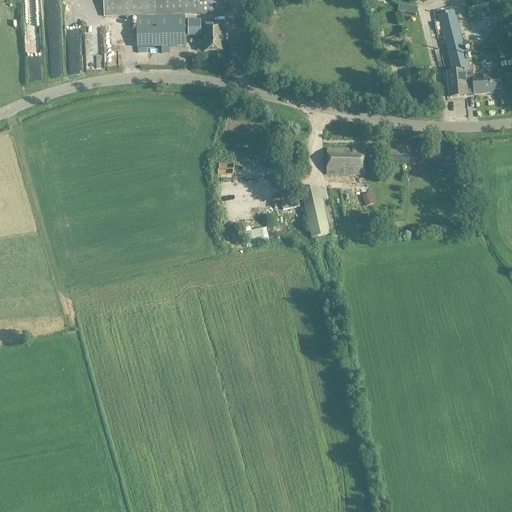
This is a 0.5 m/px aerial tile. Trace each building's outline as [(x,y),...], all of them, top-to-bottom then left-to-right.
[(224,14),(223,2),(223,0),(103,0),(104,17),(224,14)] [(386,17),(391,16),(390,11),(375,14),(376,22),(386,21),(386,17)] [(455,13),(439,17),(453,75),(464,72),(469,71),(467,61),(471,59),(470,54),(472,54),(469,42),(462,44),(455,13)] [(184,17),(136,18),(137,49),(185,47),(184,17)] [(394,19),(376,24),(378,31),(396,26),(394,19)] [(200,35),(200,21),(188,22),(188,36),(200,35)] [(222,27),(203,28),(204,52),(224,51),(223,36),(222,36),(222,27)] [(402,39),(384,44),(388,57),(405,53),(402,39)] [(119,60),(118,42),(106,43),(106,60),(119,60)] [(235,42),(227,42),(227,51),(228,51),(228,59),(236,59),(235,42)] [(388,67),(395,64),(393,57),(385,60),(388,67)] [(469,71),(464,72),(465,86),(466,96),(474,95),(474,96),(488,94),(487,91),(493,91),(501,90),(499,76),(473,79),(473,71),(469,71)] [(450,75),(447,76),(449,98),(452,98),(466,96),(465,86),(464,72),(453,75),(450,75)] [(298,145),(284,148),(292,180),(302,177),(299,164),(302,164),(298,145)] [(365,151),(327,150),(327,175),(361,176),(361,181),(370,180),(369,173),(364,173),(365,151)] [(388,161),(409,162),(410,151),(389,150),(388,161)] [(330,235),(319,187),(300,191),(311,239),(330,235)] [(282,220),(287,217),(283,210),(278,214),(282,220)] [(257,223),(249,224),(251,235),(260,233),(257,223)]
